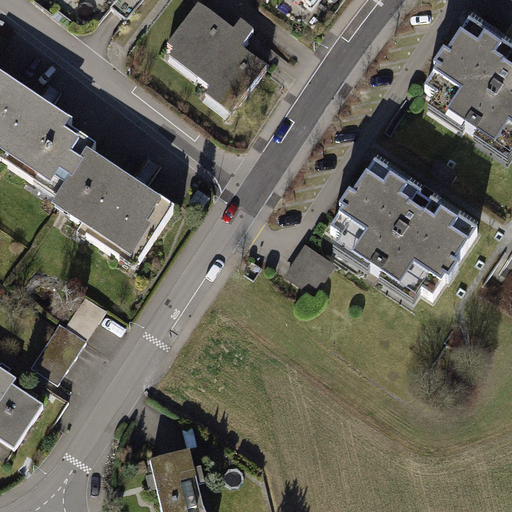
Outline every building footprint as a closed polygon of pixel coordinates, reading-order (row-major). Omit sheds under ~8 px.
[(295,0),(308,9),(315,0),(295,0)] [(511,0),(481,0),(482,0),(471,13),(506,36),(511,26),(511,0)] [(198,8),(168,47),(175,53),(169,61),(211,92),(206,98),(233,118),(268,72),(242,53),(255,36),(242,26),(235,36),(198,8)] [(511,52),(471,25),(424,96),(436,104),(429,114),(511,169),(511,52)] [(0,162),(55,200),(91,147),(72,134),(76,128),(0,77),(0,162)] [(99,153),(91,147),(55,200),(60,203),(54,212),(84,232),(80,237),(137,275),(177,215),(94,160),(99,153)] [(476,237),(371,167),(323,238),(334,246),(327,256),(409,310),(423,290),(435,298),(476,237)] [(287,282),(317,301),(337,269),(307,250),(287,282)] [(32,370),(59,388),(109,315),(87,300),(66,332),(61,328),(32,370)] [(0,410),(14,390),(17,385),(0,373),(0,410)] [(46,411),(14,390),(0,410),(0,444),(16,455),(46,411)] [(207,511),(194,457),(152,467),(162,511),(207,511)]
